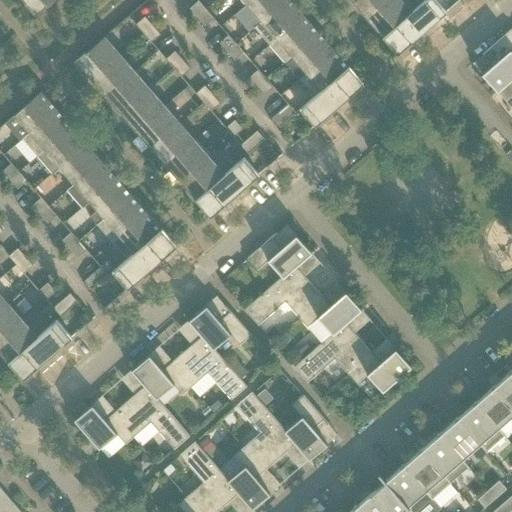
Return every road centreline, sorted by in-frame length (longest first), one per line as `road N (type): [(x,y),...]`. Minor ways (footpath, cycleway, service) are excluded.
road 1 (residential): [(19,428),(289,194)]
road 2 (residential): [(441,372),(289,194)]
road 3 (residential): [(280,511),(441,372)]
road 4 (residential): [(289,194),(441,62)]
